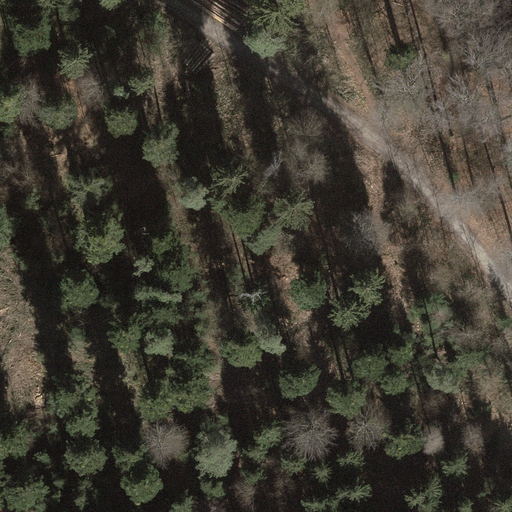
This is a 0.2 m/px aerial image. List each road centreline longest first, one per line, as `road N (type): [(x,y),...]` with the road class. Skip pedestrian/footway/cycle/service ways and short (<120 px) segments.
road 1 (track): [(382,145),(165,0)]
road 2 (track): [(511,304),(382,145)]
